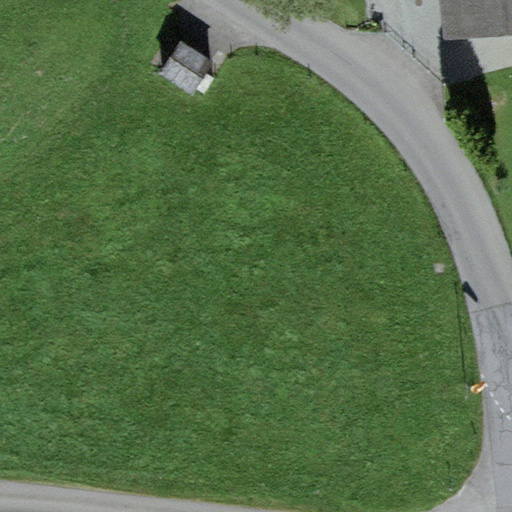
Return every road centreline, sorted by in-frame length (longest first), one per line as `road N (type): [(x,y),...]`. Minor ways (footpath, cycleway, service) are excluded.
road 1 (residential): [(228,0),(359,75),(456,184),(511,353)]
road 2 (unclassified): [(0,497),(145,511)]
